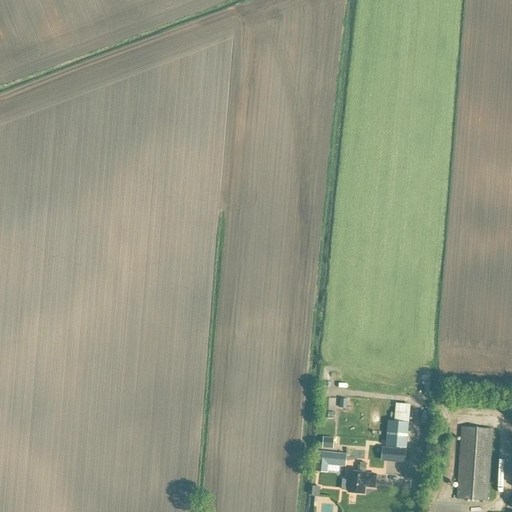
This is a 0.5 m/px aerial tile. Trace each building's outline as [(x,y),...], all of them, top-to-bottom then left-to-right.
[(336,371),(336,388),(349,388),(349,372),(336,371)] [(389,421),(387,446),(406,448),(408,422),(389,421)] [(457,499),(487,501),(492,429),(461,427),(457,499)] [(322,449),(333,449),(334,437),(323,436),(322,449)] [(406,450),(382,448),(381,462),(405,464),(406,450)] [(316,452),(315,472),(327,473),(327,465),(345,466),(346,454),(316,452)] [(343,479),(342,490),(347,491),(349,491),(349,492),(364,493),(365,486),(375,486),(376,473),(366,473),(366,472),(359,472),(351,471),(350,480),(343,479)]
